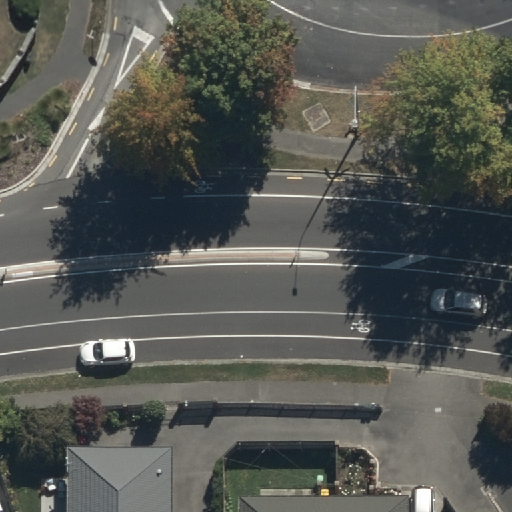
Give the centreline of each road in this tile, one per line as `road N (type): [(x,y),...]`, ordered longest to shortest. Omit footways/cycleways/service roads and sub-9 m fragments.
road 1 (secondary): [(0,271),(101,259),(320,255),(511,274)]
road 2 (secondary): [(0,248),(66,178),(121,79),(151,0)]
road 3 (residential): [(263,0),(292,21),(333,31),(418,35),(511,18)]
